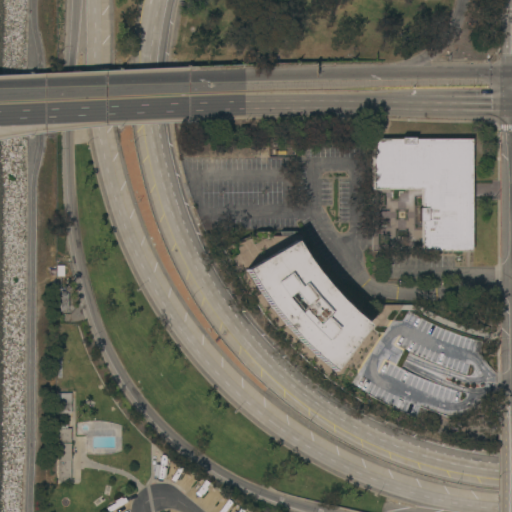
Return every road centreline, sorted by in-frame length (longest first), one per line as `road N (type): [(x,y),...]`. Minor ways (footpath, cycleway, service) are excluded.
road 1 (trunk): [(94,0),(100,127),(113,190),(146,274),(196,349),(265,417),(334,461),(432,498),(511,508)]
road 2 (trunk): [(511,472),(439,462),(353,427),(312,402),(237,332),(184,244),(167,195),(149,70),(156,0)]
road 3 (trunk): [(75,0),(73,224),(111,358),(183,445),(228,476),(320,511)]
road 4 (trunk): [(244,105),(510,106)]
road 5 (trunk): [(509,73),(244,80)]
road 6 (trunk): [(0,114),(244,105)]
road 7 (trunk): [(244,80),(23,89)]
road 8 (trunk): [(153,121),(170,0)]
